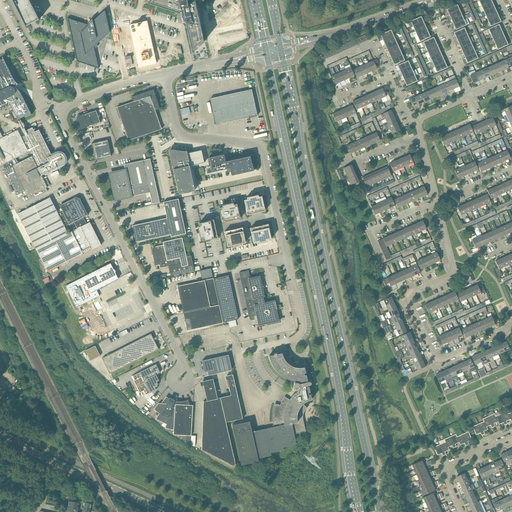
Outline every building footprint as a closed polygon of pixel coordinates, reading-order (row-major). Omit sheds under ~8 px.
[(26,25),(39,19),(39,20),(39,19),(29,0),(12,0),(26,26),(26,25)] [(150,0),(148,3),(182,13),(184,21),(186,22),(193,52),(201,44),(204,41),(199,18),(201,19),(199,9),(198,11),(197,7),(204,0),(188,0),(189,0),(188,0),(187,0),(150,0)] [(494,6),(492,1),(481,6),(483,11),(494,6)] [(446,9),(449,14),(459,10),(457,4),(446,9)] [(496,11),(494,6),(483,11),(486,16),(496,11)] [(67,18),(73,42),(77,61),(98,68),(94,47),(110,32),(105,10),(93,21),(92,18),(88,22),(88,25),(67,18)] [(462,15),(459,10),(449,14),(451,19),(462,15)] [(486,16),(488,21),(499,16),(496,11),(486,16)] [(451,19),(453,24),(464,20),(462,15),(451,19)] [(410,21),(413,26),(423,21),(421,16),(410,21)] [(501,22),(499,16),(488,21),(490,26),(501,22)] [(147,20),(129,25),(138,68),(157,64),(155,56),(156,56),(157,55),(157,54),(157,53),(156,53),(156,52),(155,52),(154,52),(147,20)] [(466,25),(464,20),(453,24),(456,30),(466,25)] [(413,26),(415,31),(426,26),(423,21),(413,26)] [(499,24),(488,29),(490,34),(501,29),(499,24)] [(415,31),(417,36),(428,31),(426,26),(415,31)] [(456,38),(467,33),(464,28),(454,32),(456,38)] [(501,29),(490,34),(493,39),(503,34),(501,29)] [(380,34),(383,40),(393,35),(391,30),(380,34)] [(428,31),(417,36),(420,42),(430,37),(428,31)] [(458,43),(469,38),(467,33),(456,38),(458,43)] [(503,34),(493,39),(495,44),(506,39),(503,34)] [(385,45),(396,40),(393,35),(383,40),(385,45)] [(434,37),(423,42),(425,47),(436,42),(434,37)] [(460,48),(471,43),(469,38),(458,43),(460,48)] [(506,39),(495,44),(497,50),(508,45),(506,39)] [(385,45),(387,50),(398,45),(396,40),(385,45)] [(436,42),(425,47),(427,52),(438,47),(436,42)] [(463,53),(473,48),(471,43),(460,48),(463,53)] [(387,50),(389,55),(400,50),(398,45),(387,50)] [(438,47),(427,52),(430,57),(441,52),(438,47)] [(465,58),(476,53),(473,48),(463,53),(465,58)] [(389,55),(392,60),(402,55),(400,50),(389,55)] [(441,52),(430,57),(432,62),(443,57),(441,52)] [(467,63),(478,58),(476,53),(465,58),(467,63)] [(394,65),(405,60),(402,55),(392,60),(394,65)] [(509,55),(503,58),(504,60),(508,68),(511,65),(511,62),(510,58),(509,55)] [(0,110),(10,105),(18,121),(19,121),(18,119),(19,119),(20,120),(21,120),(20,118),(30,113),(31,115),(32,115),(22,95),(21,93),(20,91),(18,89),(16,87),(17,87),(19,85),(18,85),(18,84),(19,84),(17,83),(15,81),(13,78),(3,57),(2,57),(3,58),(0,59),(0,110)] [(443,57),(432,62),(434,67),(445,62),(443,57)] [(400,70),(410,66),(408,60),(397,65),(400,70)] [(508,68),(504,60),(498,63),(502,70),(508,68)] [(372,71),(377,69),(373,61),(368,63),(372,71)] [(445,62),(434,67),(437,72),(447,67),(445,62)] [(372,71),(368,63),(363,65),(367,73),(372,71)] [(502,70),(498,63),(493,65),(496,73),(502,70)] [(367,73),(363,65),(358,67),(362,75),(367,73)] [(496,73),(493,65),(487,68),(490,76),(496,73)] [(402,75),(413,71),(410,66),(400,70),(402,75)] [(351,67),(346,70),(349,78),(354,75),(351,67)] [(362,75),(358,67),(353,70),(357,78),(362,75)] [(490,76),(487,68),(481,70),(485,78),(490,76)] [(344,80),(349,78),(346,70),(341,72),(344,80)] [(474,70),(468,73),(473,83),(479,81),(475,73),(474,70)] [(485,78),(481,70),(475,73),(479,81),(485,78)] [(404,81),(415,76),(413,71),(402,75),(404,81)] [(341,72),(336,74),(339,82),(344,80),(341,72)] [(334,84),(339,82),(336,74),(331,76),(334,84)] [(406,86),(417,81),(415,76),(404,81),(406,86)] [(443,81),(447,92),(453,89),(450,81),(449,79),(443,81)] [(456,79),(450,81),(453,89),(459,86),(456,79)] [(437,84),(438,86),(442,94),(447,92),(443,81),(437,84)] [(438,86),(432,89),(436,97),(442,94),(438,86)] [(382,88),(377,90),(381,98),(383,103),(387,101),(391,99),(387,91),(386,91),(387,91),(384,92),(382,88)] [(155,92),(154,92),(153,89),(151,90),(148,89),(146,92),(132,97),(133,101),(117,107),(128,140),(162,129),(162,128),(162,127),(161,127),(155,110),(160,108),(155,93),(155,92)] [(257,115),(252,89),(210,98),(216,124),(257,115)] [(436,97),(432,89),(427,92),(430,99),(436,97)] [(372,93),(376,101),(381,98),(377,90),(372,93)] [(427,92),(421,94),(424,102),(430,99),(427,92)] [(367,95),(371,103),(376,101),(372,93),(367,95)] [(414,94),(408,97),(413,107),(419,105),(415,97),(414,94)] [(424,102),(421,94),(415,97),(419,105),(424,102)] [(362,97),(366,105),(371,103),(367,95),(362,97)] [(358,99),(361,107),(366,105),(362,97),(358,99)] [(358,99),(352,101),(357,112),(362,110),(361,107),(358,99)] [(347,107),(351,115),(356,113),(352,105),(347,107)] [(511,112),(511,107),(511,105),(503,109),(506,115),(511,112)] [(342,109),(346,117),(351,115),(347,107),(342,109)] [(342,109),(337,111),(341,120),(342,122),(347,120),(346,117),(342,109)] [(80,130),(88,127),(88,126),(100,122),(96,110),(84,114),(79,116),(79,114),(77,115),(75,119),(76,121),(77,121),(80,130)] [(383,114),(385,119),(393,115),(391,110),(383,114)] [(337,111),(332,114),(336,122),(341,120),(337,111)] [(396,120),(393,115),(385,119),(387,124),(396,120)] [(496,125),(492,117),(487,119),(491,128),(496,125)] [(486,130),(491,128),(487,119),(482,122),(486,130)] [(387,124),(390,129),(398,125),(396,120),(387,124)] [(0,166),(2,165),(5,170),(5,171),(17,195),(22,193),(25,191),(29,200),(44,192),(47,191),(46,188),(47,187),(46,184),(48,182),(46,179),(44,180),(42,175),(50,171),(53,177),(58,175),(55,168),(62,165),(63,165),(63,164),(64,164),(64,163),(65,163),(65,162),(65,161),(65,160),(66,159),(65,158),(65,157),(65,156),(64,155),(64,154),(63,154),(62,153),(61,153),(60,153),(59,152),(58,152),(57,153),(56,153),(52,155),(39,129),(34,132),(32,127),(36,125),(35,122),(24,128),(22,129),(24,132),(26,131),(30,139),(28,140),(25,135),(21,137),(18,129),(16,130),(7,135),(3,137),(0,131),(0,166)] [(486,130),(482,122),(477,124),(481,132),(486,130)] [(470,124),(465,126),(468,134),(473,132),(470,124)] [(476,134),(481,132),(477,124),(472,126),(476,134)] [(400,130),(398,125),(390,129),(392,134),(400,130)] [(465,126),(460,129),(463,137),(468,134),(465,126)] [(460,129),(454,131),(458,139),(463,137),(460,129)] [(454,131),(449,133),(453,141),(458,139),(454,131)] [(376,132),(371,134),(375,142),(380,140),(376,132)] [(449,133),(444,135),(448,143),(453,141),(449,133)] [(375,142),(371,134),(366,137),(370,145),(375,142)] [(440,137),(443,145),(448,143),(444,135),(440,137)] [(366,137),(362,139),(365,147),(370,145),(366,137)] [(365,147),(362,139),(357,141),(360,149),(365,147)] [(95,160),(111,156),(107,140),(91,143),(93,150),(92,150),(91,151),(92,152),(93,153),(95,160)] [(357,141),(352,143),(355,151),(360,149),(357,141)] [(347,146),(350,152),(350,154),(355,151),(352,143),(347,146)] [(190,166),(204,163),(201,150),(187,153),(187,151),(170,149),(170,151),(169,151),(179,193),(184,192),(184,193),(190,192),(190,190),(195,189),(190,166)] [(507,150),(502,152),(505,160),(511,158),(507,150)] [(505,160),(502,152),(497,154),(501,162),(505,160)] [(224,154),(209,157),(210,165),(211,165),(212,172),(230,168),(231,175),(254,170),(252,163),(250,156),(229,160),(226,161),(225,157),(224,154)] [(410,154),(405,157),(408,165),(413,162),(410,154)] [(497,154),(492,156),(496,165),(501,162),(497,154)] [(496,165),(492,156),(487,159),(491,167),(496,165)] [(403,167),(408,165),(405,157),(400,159),(403,167)] [(115,200),(149,193),(152,204),(160,202),(150,159),(124,164),(125,170),(117,171),(118,177),(110,178),(115,200)] [(398,169),(403,167),(400,159),(395,161),(398,169)] [(487,159),(482,161),(486,169),(491,167),(487,159)] [(468,160),(469,163),(473,171),(478,169),(474,161),(471,162),(470,160),(468,160)] [(393,171),(398,169),(395,161),(390,163),(393,171)] [(486,169),(482,161),(477,163),(481,171),(486,169)] [(469,163),(464,166),(468,174),(473,171),(469,163)] [(343,168),(345,172),(354,168),(353,164),(343,168)] [(387,166),(383,168),(387,178),(391,176),(387,166)] [(464,166),(460,168),(463,176),(468,174),(464,166)] [(356,172),(354,168),(345,172),(347,176),(356,172)] [(383,179),(387,178),(383,168),(379,170),(383,179)] [(454,170),(458,178),(463,176),(460,168),(454,170)] [(379,181),(383,179),(379,170),(375,172),(379,181)] [(347,176),(349,180),(358,176),(356,172),(347,176)] [(375,183),(379,181),(375,172),(370,174),(375,183)] [(370,185),(375,183),(370,174),(366,176),(370,185)] [(360,180),(358,176),(349,180),(351,185),(360,180)] [(366,187),(370,185),(366,176),(362,178),(366,187)] [(502,184),(506,192),(511,190),(507,182),(502,184)] [(506,192),(502,184),(497,186),(501,194),(506,192)] [(424,186),(419,188),(422,197),(427,194),(424,186)] [(496,196),(501,194),(497,186),(492,188),(496,196)] [(422,197),(419,188),(414,191),(417,199),(422,197)] [(491,199),(496,196),(492,188),(487,191),(491,199)] [(414,191),(409,193),(412,201),(417,199),(414,191)] [(412,201),(409,193),(404,195),(408,203),(412,201)] [(491,202),(487,194),(482,196),(486,204),(491,202)] [(245,200),(244,200),(244,201),(246,207),(246,210),(247,215),(252,213),(252,214),(253,213),(253,212),(259,210),(259,211),(259,212),(260,212),(265,211),(264,206),(262,196),(259,197),(258,195),(247,197),(247,199),(245,200)] [(404,195),(399,197),(403,205),(408,203),(404,195)] [(486,204),(482,196),(477,198),(481,206),(486,204)] [(50,197),(18,213),(34,246),(66,229),(65,226),(74,222),(75,225),(85,220),(83,217),(88,215),(80,200),(79,198),(76,197),(74,198),(60,205),(62,210),(57,212),(52,201),(50,197)] [(391,197),(386,200),(390,208),(395,206),(391,197)] [(403,205),(399,197),(394,200),(398,208),(403,205)] [(481,206),(477,198),(472,200),(476,208),(481,206)] [(136,242),(170,234),(171,237),(186,233),(178,199),(163,202),(167,218),(132,225),(132,226),(133,226),(137,233),(135,234),(137,241),(136,241),(136,242)] [(386,200),(381,202),(385,210),(390,208),(386,200)] [(467,203),(471,211),(476,208),(472,200),(467,203)] [(381,202),(376,204),(380,212),(385,210),(381,202)] [(240,218),(239,213),(239,214),(237,204),(234,204),(233,203),(222,205),(222,207),(219,208),(221,217),(222,222),(227,221),(228,221),(234,220),(235,220),(235,219),(240,218)] [(471,211),(467,203),(462,205),(466,213),(471,211)] [(380,212),(376,204),(371,207),(375,215),(380,212)] [(457,207),(461,215),(466,213),(462,205),(457,207)] [(66,229),(34,246),(47,272),(101,245),(90,222),(86,224),(85,220),(75,225),(77,229),(68,233),(66,229)] [(217,232),(215,225),(214,220),(209,221),(199,223),(200,226),(198,227),(200,238),(202,237),(203,241),(213,238),(213,239),(218,238),(216,232),(217,232)] [(418,223),(421,231),(426,229),(423,220),(418,223)] [(413,225),(416,233),(421,231),(418,223),(413,225)] [(255,227),(250,228),(251,232),(251,233),(252,235),(253,242),(254,243),(254,242),(257,242),(257,244),(268,241),(268,239),(271,239),(269,229),(268,224),(263,225),(262,225),(263,227),(256,228),(256,227),(255,227)] [(408,227),(411,235),(416,233),(413,225),(408,227)] [(506,225),(502,227),(505,235),(510,233),(506,225)] [(229,230),(224,231),(225,236),(226,236),(228,246),(231,245),(231,247),(243,245),(242,243),(245,242),(243,232),(242,227),(237,229),(236,229),(230,230),(229,230)] [(403,229),(406,237),(411,235),(408,227),(403,229)] [(502,227),(497,229),(500,237),(505,235),(502,227)] [(398,232),(402,240),(406,237),(403,229),(398,232)] [(497,229),(492,231),(495,239),(500,237),(497,229)] [(492,231),(487,233),(490,241),(495,239),(492,231)] [(393,234),(397,242),(402,240),(398,232),(393,234)] [(487,233),(482,236),(485,244),(490,241),(487,233)] [(388,236),(392,244),(397,242),(393,234),(388,236)] [(388,236),(383,238),(384,241),(385,244),(387,246),(392,244),(388,236)] [(482,236),(477,238),(481,246),(485,244),(482,236)] [(163,245),(155,247),(154,247),(153,248),(153,249),(152,250),(152,251),(156,266),(159,265),(160,268),(171,266),(173,276),(194,271),(191,255),(186,256),(182,238),(163,242),(163,245)] [(472,240),(475,248),(481,246),(477,238),(472,240)] [(435,263),(440,260),(437,252),(432,254),(435,263)] [(435,263),(432,254),(427,257),(430,265),(435,263)] [(430,265),(427,257),(422,259),(425,267),(430,265)] [(505,257),(500,259),(504,267),(509,265),(505,257)] [(425,267),(422,259),(417,261),(420,269),(425,267)] [(500,259),(495,261),(498,267),(495,269),(499,277),(502,276),(499,269),(504,267),(500,259)] [(65,286),(76,307),(87,302),(100,296),(96,289),(118,278),(115,272),(116,272),(114,269),(110,263),(65,286)] [(420,273),(417,265),(412,267),(415,275),(420,273)] [(415,275),(412,267),(407,269),(410,277),(415,275)] [(211,268),(200,270),(202,279),(213,276),(212,274),(211,268)] [(410,277),(407,269),(402,271),(405,279),(410,277)] [(249,317),(258,315),(260,325),(279,321),(275,300),(265,302),(259,277),(250,279),(248,270),(239,273),(249,317)] [(402,271),(397,273),(400,282),(405,279),(402,271)] [(400,282),(397,273),(392,276),(396,284),(400,282)] [(228,275),(214,278),(224,322),(238,319),(228,275)] [(392,276),(383,280),(385,285),(389,283),(390,286),(396,284),(392,276)] [(223,323),(213,278),(178,286),(187,331),(223,323)] [(472,287),(476,295),(481,293),(481,294),(482,294),(485,292),(485,293),(486,292),(482,285),(482,286),(479,287),(477,284),(472,287)] [(471,297),(476,295),(472,287),(467,289),(471,297)] [(466,299),(471,297),(467,289),(462,291),(466,299)] [(450,294),(453,302),(458,299),(455,291),(450,294)] [(461,302),(466,299),(462,291),(457,293),(461,302)] [(448,304),(453,302),(450,294),(445,296),(448,304)] [(443,306),(448,304),(445,296),(440,298),(443,306)] [(383,300),(386,306),(394,303),(391,297),(383,300)] [(438,308),(443,306),(440,298),(435,300),(438,308)] [(434,311),(438,308),(435,300),(430,302),(434,311)] [(428,313),(434,311),(430,302),(425,305),(428,313)] [(396,308),(394,303),(386,306),(389,312),(396,308)] [(389,312),(391,318),(399,314),(396,308),(389,312)] [(401,320),(399,314),(391,318),(394,323),(401,320)] [(485,315),(480,317),(481,319),(481,321),(485,329),(490,326),(486,318),(486,317),(485,315)] [(486,318),(490,326),(495,324),(491,316),(486,318)] [(394,323),(396,329),(404,326),(401,320),(394,323)] [(480,331),(485,329),(481,321),(477,323),(480,331)] [(477,323),(472,325),(475,333),(480,331),(477,323)] [(472,325),(467,327),(470,335),(475,333),(472,325)] [(404,326),(396,329),(399,335),(407,332),(404,326)] [(454,330),(457,338),(463,335),(459,327),(454,330)] [(465,338),(470,335),(467,327),(462,330),(465,338)] [(449,332),(453,340),(457,338),(454,330),(449,332)] [(402,335),(404,341),(412,338),(409,332),(402,335)] [(444,334),(448,342),(453,340),(449,332),(444,334)] [(151,334),(102,358),(110,373),(159,349),(154,340),(155,340),(154,338),(153,338),(151,334)] [(439,336),(442,344),(448,342),(444,334),(439,336)] [(404,341),(407,347),(415,343),(412,338),(404,341)] [(506,341),(500,344),(504,352),(510,349),(506,341)] [(417,349),(415,343),(407,347),(408,350),(406,351),(407,354),(417,349)] [(498,354),(504,352),(500,344),(495,346),(498,354)] [(95,345),(85,350),(90,361),(100,356),(95,345)] [(495,346),(489,349),(492,357),(494,360),(500,357),(498,354),(495,346)] [(411,355),(412,358),(420,355),(417,349),(407,354),(408,356),(411,355)] [(487,359),(492,357),(489,349),(483,352),(487,359)] [(394,353),(397,358),(403,356),(400,350),(396,352),(394,353)] [(481,362),(487,359),(483,352),(477,354),(481,362)] [(273,421),(274,427),(291,423),(294,433),(305,431),(302,420),(302,418),(302,416),(303,414),(303,412),(304,410),(306,408),(302,404),(303,404),(305,402),(308,400),(312,399),(310,394),(309,394),(308,392),(310,392),(309,386),(307,386),(307,385),(309,384),(310,384),(311,384),(311,383),(311,382),(310,381),(309,381),(306,382),(306,380),(307,380),(306,374),(304,375),(304,373),(306,372),(304,367),(302,367),(301,367),(301,366),(300,366),(300,367),(299,367),(297,367),(298,364),(295,364),(293,363),(291,361),(289,360),(287,358),(285,359),(284,357),(283,355),(282,353),(277,354),(277,353),(274,354),(269,355),(269,356),(270,360),(272,365),(275,369),(278,372),(282,375),(286,377),(290,379),(294,380),(296,381),(295,382),(294,382),(293,386),(296,390),(297,389),(298,391),(297,391),(294,393),(292,396),(290,398),(289,400),(287,399),(285,403),(284,406),(283,407),(275,404),(273,410),(273,415),(273,421)] [(475,365),(481,362),(477,354),(471,357),(475,365)] [(202,361),(204,372),(207,371),(208,375),(232,370),(228,355),(202,361)] [(412,358),(415,364),(422,361),(420,355),(412,358)] [(471,359),(465,361),(468,369),(470,372),(475,370),(471,359)] [(425,367),(422,361),(415,364),(417,370),(425,367)] [(462,372),(468,369),(465,361),(459,364),(462,372)] [(457,374),(462,372),(459,364),(453,367),(457,374)] [(139,372),(131,376),(133,380),(139,393),(140,393),(140,392),(143,391),(145,395),(146,395),(151,392),(156,390),(155,387),(157,386),(157,387),(157,386),(158,384),(157,382),(159,381),(156,375),(160,372),(158,368),(157,369),(155,365),(151,366),(139,372)] [(453,367),(447,369),(451,377),(457,374),(453,367)] [(445,380),(451,377),(447,369),(442,372),(445,380)] [(442,372),(436,374),(439,382),(445,380),(442,372)] [(220,398),(226,422),(243,418),(233,374),(226,376),(231,395),(220,398)] [(226,422),(220,398),(217,398),(213,379),(202,381),(207,401),(203,401),(202,449),(233,465),(236,464),(226,422)] [(15,388),(11,393),(15,397),(19,392),(17,390),(16,389),(15,388)] [(159,413),(155,419),(166,424),(165,428),(173,430),(173,435),(186,435),(191,436),(193,405),(192,405),(192,406),(190,406),(188,400),(185,401),(182,401),(179,401),(176,401),(173,400),(171,399),(168,398),(166,396),(166,397),(161,403),(158,403),(153,409),(159,413)] [(511,422),(508,414),(507,411),(501,414),(506,424),(507,424),(506,421),(510,419),(511,422)] [(254,420),(256,430),(260,429),(257,414),(249,415),(250,421),(254,420)] [(499,424),(494,414),(489,416),(493,427),(495,426),(494,423),(498,422),(499,424)] [(504,425),(506,424),(501,414),(496,416),(494,414),(499,424),(503,422),(504,425)] [(493,427),(489,416),(483,419),(487,429),(488,429),(486,427),(490,425),(492,428),(493,427)] [(483,431),(487,429),(483,419),(484,421),(478,424),(483,435),(485,434),(483,431)] [(291,423),(274,427),(252,432),(250,421),(232,425),(241,465),(259,461),(258,458),(271,455),(271,453),(284,450),(283,447),(296,444),(294,433),(291,423)] [(481,435),(483,435),(478,424),(472,426),(476,435),(480,433),(481,435)] [(468,432),(462,434),(467,445),(469,444),(468,441),(472,440),(468,432)] [(450,437),(454,447),(456,447),(455,444),(459,442),(460,445),(455,434),(450,437)] [(465,446),(467,445),(462,434),(457,437),(456,434),(455,434),(460,445),(464,443),(465,446)] [(453,448),(454,447),(450,437),(444,439),(449,450),(448,447),(452,445),(453,448)] [(449,450),(444,439),(445,442),(439,445),(444,455),(446,454),(445,452),(449,450)] [(443,456),(444,455),(439,445),(434,447),(437,455),(441,453),(443,456)] [(510,459),(506,452),(500,454),(504,462),(510,459)] [(412,465),(414,470),(424,465),(422,460),(412,465)] [(501,460),(495,462),(499,470),(504,467),(501,460)] [(500,472),(499,470),(495,462),(489,465),(493,472),(494,475),(500,472)] [(414,470),(416,475),(426,470),(424,465),(414,470)] [(489,465),(484,467),(487,475),(493,472),(489,465)] [(478,470),(481,478),(487,475),(484,467),(478,470)] [(416,475),(418,480),(429,475),(426,470),(416,475)] [(459,482),(467,479),(464,473),(456,476),(459,482)] [(418,480),(421,484),(431,480),(429,475),(418,480)] [(462,488),(469,485),(467,479),(459,482),(462,488)] [(431,480),(421,484),(423,489),(433,485),(431,480)] [(423,489),(425,494),(435,490),(433,485),(423,489)] [(464,494),(472,490),(469,485),(462,488),(464,494)] [(467,500),(475,496),(472,490),(464,494),(467,500)] [(433,493),(423,497),(425,502),(435,498),(433,493)] [(469,505),(477,502),(475,496),(467,500),(469,505)] [(502,509),(499,501),(497,497),(491,500),(496,511),(502,509)] [(435,498),(425,502),(427,507),(437,503),(435,498)] [(504,498),(499,501),(502,509),(508,506),(504,498)] [(472,511),(480,508),(477,502),(469,505),(472,511)] [(437,503),(427,507),(429,511),(440,508),(437,503)]
